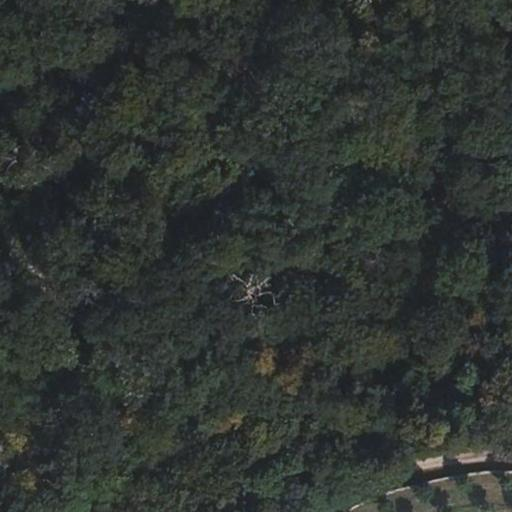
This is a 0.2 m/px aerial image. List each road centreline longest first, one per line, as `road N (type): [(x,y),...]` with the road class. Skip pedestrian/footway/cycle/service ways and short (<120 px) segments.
road 1 (track): [(0,211),(298,511)]
road 2 (track): [(44,511),(96,309)]
road 3 (track): [(327,511),(345,497),(435,468),(511,460)]
